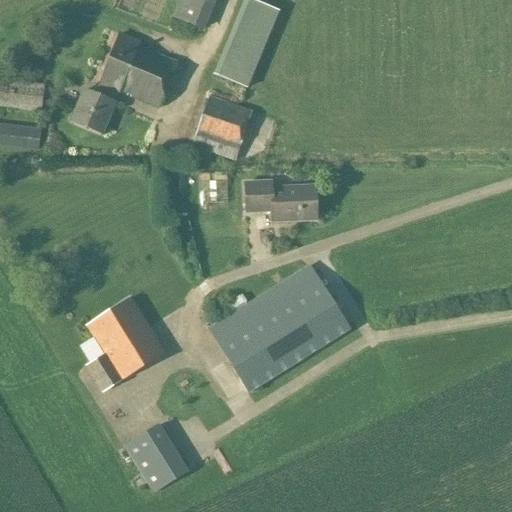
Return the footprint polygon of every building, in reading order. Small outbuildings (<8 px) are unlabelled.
[(203,32),(216,0),(180,0),(173,20),(203,32)] [(258,0),(242,0),(220,77),(256,87),(280,6),(258,0)] [(159,110),(176,66),(136,49),(137,46),(119,39),(96,97),(84,93),(71,124),(102,136),(114,103),(113,103),(117,93),(159,110)] [(0,108),(42,114),(44,87),(0,81),(0,108)] [(235,164),(252,113),(210,99),(198,133),(197,133),(188,160),(203,165),(208,155),(235,164)] [(0,149),(38,154),(39,130),(0,126),(0,149)] [(315,222),(316,222),(315,190),(272,191),(272,185),(245,186),(246,214),(271,213),(272,224),(289,223),(289,221),(315,220),(315,222)] [(243,389),(345,325),(309,267),(208,332),(243,389)] [(121,383),(164,356),(130,301),(87,328),(105,357),(87,368),(104,394),(121,383)] [(153,496),(188,475),(158,427),(124,448),(153,496)]
